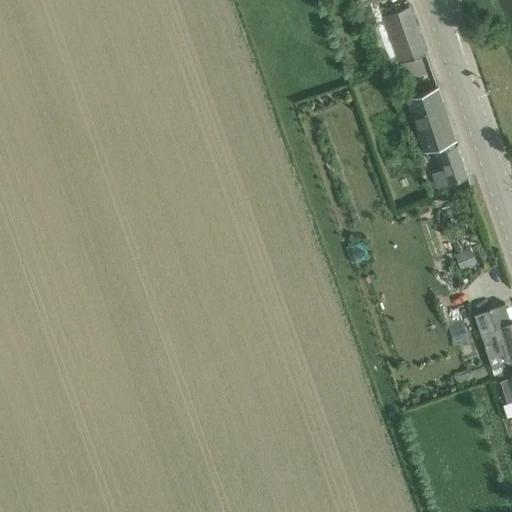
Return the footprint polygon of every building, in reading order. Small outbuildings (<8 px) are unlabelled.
[(399,61),(407,59),(426,52),(409,4),(382,13),(399,61)] [(424,148),(436,144),(455,138),(437,85),(407,95),(424,148)] [(442,167),(433,171),(437,185),(457,178),(465,176),(468,175),(467,174),(468,174),(457,143),(455,138),(436,144),(435,145),(437,150),(442,167)] [(454,227),(475,221),(468,200),(447,207),(454,227)] [(477,262),(471,246),(454,253),(461,269),(477,262)] [(511,320),(511,321),(505,302),(474,313),(493,367),(511,360),(511,320)] [(461,323),(449,328),(454,344),(467,340),(461,323)] [(511,373),(499,378),(506,401),(511,398),(511,373)]
